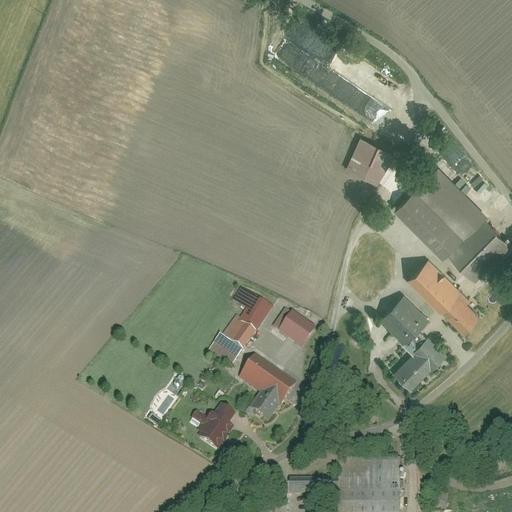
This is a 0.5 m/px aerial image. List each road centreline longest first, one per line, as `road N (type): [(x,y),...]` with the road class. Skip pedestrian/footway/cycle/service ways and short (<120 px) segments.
road 1 (unclassified): [(301,446),(345,255),(409,142),(427,91),(511,206)]
road 2 (residential): [(511,326),(412,413),(365,435),(301,446)]
road 3 (track): [(427,91),(414,70),(299,0)]
